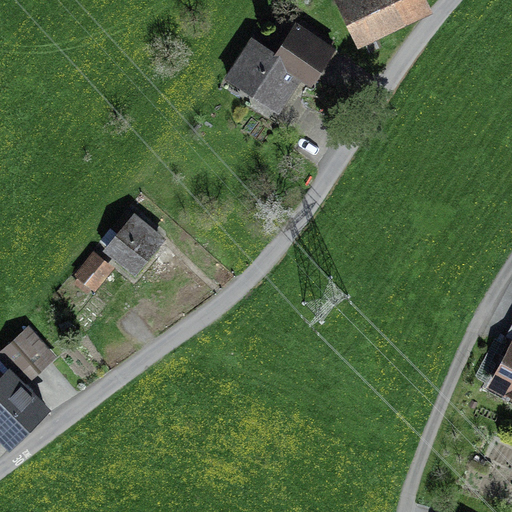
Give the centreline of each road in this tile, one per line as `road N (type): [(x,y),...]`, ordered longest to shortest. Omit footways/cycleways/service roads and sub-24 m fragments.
road 1 (unclassified): [(450,0),(304,222),(242,287),(0,470)]
road 2 (track): [(511,270),(451,360),(410,511)]
